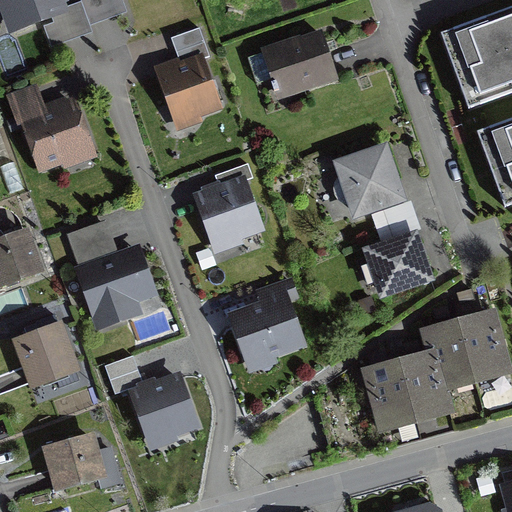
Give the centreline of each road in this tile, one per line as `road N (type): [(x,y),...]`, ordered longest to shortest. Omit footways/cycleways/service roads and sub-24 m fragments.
road 1 (residential): [(208,511),(225,405),(100,55)]
road 2 (unclassified): [(381,0),(472,272)]
road 3 (residential): [(511,437),(240,502)]
